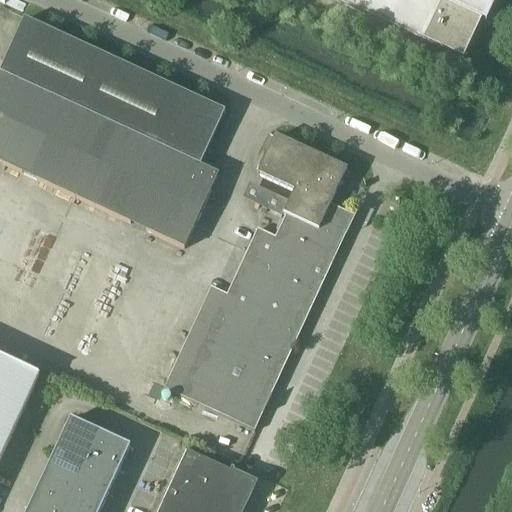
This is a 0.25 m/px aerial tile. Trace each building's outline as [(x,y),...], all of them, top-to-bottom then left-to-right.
[(334,0),(464,60),(482,21),(486,23),(497,0),(334,0)] [(218,177),(200,169),(225,113),(24,20),(0,75),(0,164),(184,250),(218,177)] [(228,297),(213,290),(166,391),(255,433),(354,219),(330,208),(346,171),(276,138),(257,177),(294,195),(289,205),(247,185),(240,199),(285,221),(276,240),(258,232),(228,297)] [(0,459),(39,377),(0,358),(0,459)] [(59,444),(89,458),(100,435),(70,421),(59,444)] [(130,449),(100,435),(89,458),(119,472),(130,449)] [(78,482),(89,458),(59,444),(48,468),(78,482)] [(243,511),(256,485),(234,475),(187,453),(159,511),(243,511)] [(109,496),(119,472),(89,458),(78,482),(109,496)] [(37,491),(68,505),(78,482),(48,468),(37,491)] [(101,511),(109,496),(78,482),(68,505),(81,511),(101,511)] [(37,491),(27,511),(64,511),(68,505),(37,491)]
